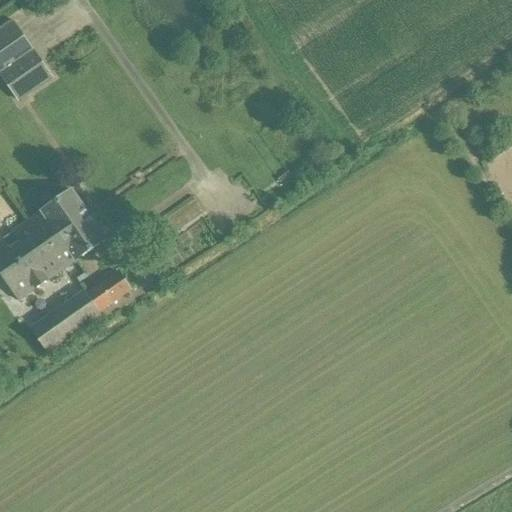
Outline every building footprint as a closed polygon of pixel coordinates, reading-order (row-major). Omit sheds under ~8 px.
[(15,20),(0,30),(0,70),(20,99),(53,76),(15,20)] [(40,213),(28,221),(45,247),(59,237),(76,262),(108,240),(73,189),(39,212),(40,213)] [(45,247),(28,221),(0,240),(0,274),(19,302),(76,262),(59,237),(45,247)] [(86,293),(99,313),(133,291),(119,271),(93,289),(86,293)] [(101,316),(84,291),(29,329),(33,335),(47,355),(53,350),(101,316)]
